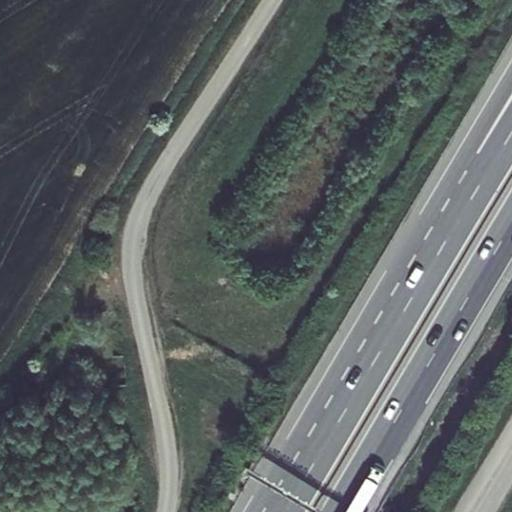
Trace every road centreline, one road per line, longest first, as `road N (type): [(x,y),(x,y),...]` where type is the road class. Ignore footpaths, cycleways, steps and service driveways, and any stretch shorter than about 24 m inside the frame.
road 1 (trunk): [(511,79),(397,283),(289,504)]
road 2 (trunk): [(511,142),(289,504)]
road 3 (trunk): [(341,511),(511,227)]
